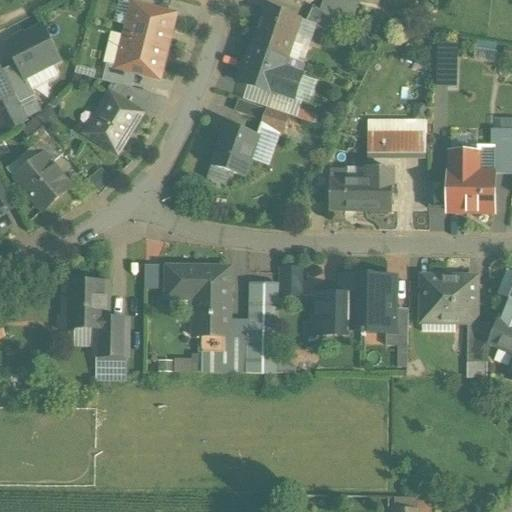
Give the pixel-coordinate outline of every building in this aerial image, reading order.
[(132,5),(154,10),(156,0),(124,0),(123,3),(132,5)] [(338,0),(323,0),(320,10),(337,19),(351,26),(357,6),(338,0)] [(154,10),(132,5),(116,73),(134,77),(163,84),(179,16),(154,10)] [(320,10),(314,7),(306,23),(329,34),(337,19),(320,10)] [(299,19),(267,8),(259,31),(258,30),(252,48),(287,59),(293,42),(292,42),(299,19)] [(41,28),(8,46),(18,65),(25,78),(58,61),(41,28)] [(434,89),(454,89),(454,45),(434,45),(434,89)] [(287,59),(252,48),(248,61),(246,60),(238,83),(248,87),(275,96),(275,94),(295,100),(306,66),(287,59)] [(0,64),(0,102),(15,95),(4,72),(0,64)] [(18,65),(4,72),(15,95),(20,104),(34,97),(25,78),(18,65)] [(132,88),(134,77),(116,73),(106,71),(104,81),(132,88)] [(133,89),(117,85),(116,86),(110,96),(124,104),(133,89)] [(275,96),(248,87),(243,100),(270,110),(275,96)] [(152,94),(133,89),(124,104),(140,114),(152,94)] [(124,104),(110,96),(86,134),(117,154),(142,115),(140,114),(124,104)] [(263,110),(239,101),(235,113),(259,121),(263,110)] [(290,118),(267,110),(261,127),(284,135),(290,118)] [(259,137),(226,125),(212,167),(207,180),(225,186),(230,173),(244,178),(259,137)] [(43,128),(25,143),(40,160),(45,156),(52,165),(65,154),(43,128)] [(511,131),(494,131),(496,171),(511,172),(511,131)] [(394,135),(368,135),(368,159),(394,159),(394,135)] [(426,135),(394,135),(394,159),(426,159),(426,135)] [(451,174),(449,174),(448,213),(493,214),(494,175),(477,174),(477,155),(451,154),(451,174)] [(52,165),(45,156),(40,160),(16,180),(42,211),(71,188),(52,165)] [(393,171),(368,171),(366,181),(348,181),(348,170),(330,170),(330,211),(393,212),(393,171)] [(0,205),(0,232),(11,227),(0,205)] [(160,268),(145,268),(144,289),(159,290),(160,268)] [(300,269),(279,269),(279,285),(279,297),(300,297),(300,269)] [(229,271),(169,270),(169,298),(196,299),(195,338),(202,338),(228,338),(229,271)] [(395,278),(343,277),(343,278),(344,278),(344,297),(329,296),(329,304),(317,304),(316,323),(324,323),(324,336),(343,336),(343,333),(362,333),(362,338),(366,338),(366,329),(386,329),(386,335),(394,335),(394,316),(395,278)] [(456,280),(423,280),(422,320),(453,321),(452,324),(468,324),(476,324),(477,279),(456,278),(456,280)] [(107,285),(67,284),(66,318),(61,318),(60,331),(74,332),(74,328),(98,329),(106,329),(106,321),(107,285)] [(279,285),(250,285),(249,337),(248,337),(248,339),(247,375),(277,375),(279,297),(279,285)] [(511,312),(505,310),(493,340),(511,348),(511,312)] [(408,316),(394,316),(394,335),(386,335),(386,347),(408,348),(408,316)] [(106,321),(106,329),(98,329),(98,357),(126,357),(126,321),(106,321)] [(488,330),(476,330),(476,324),(468,324),(467,364),(488,364),(488,330)] [(228,338),(202,338),(202,374),(247,375),(248,339),(228,338)]
